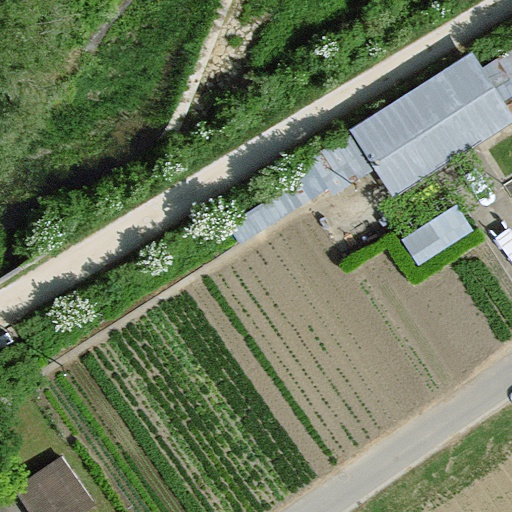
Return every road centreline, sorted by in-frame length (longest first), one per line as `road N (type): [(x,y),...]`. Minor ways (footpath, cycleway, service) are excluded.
road 1 (track): [(0,312),(510,0)]
road 2 (unclassified): [(511,378),(315,511)]
road 3 (track): [(93,0),(61,37),(0,80)]
